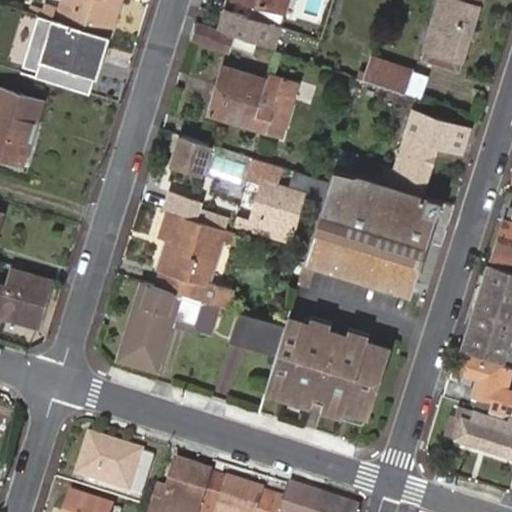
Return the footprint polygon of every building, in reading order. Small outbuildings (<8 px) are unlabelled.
[(63,0),(62,4),(69,6),(63,24),(100,35),(108,37),(118,0),(63,0)] [(283,25),(289,0),(242,0),(253,3),(250,14),(283,25)] [(425,59),(460,71),(463,62),(466,62),(484,0),(442,0),(429,44),(425,59)] [(62,4),(57,21),(63,24),(69,6),(62,4)] [(283,25),(224,5),(216,27),(275,47),(283,25)] [(66,66),(96,76),(102,57),(94,55),(100,35),(63,24),(57,21),(54,21),(47,41),(71,49),(66,66)] [(228,51),(232,36),(195,23),(190,40),(228,51)] [(94,55),(102,57),(108,37),(100,35),(94,55)] [(71,49),(47,41),(42,59),(66,66),(71,49)] [(361,81),(365,82),(366,79),(406,92),(412,71),(373,58),(368,75),(358,72),(356,79),(361,81)] [(222,67),(207,114),(289,140),(304,88),(269,78),(263,81),(222,67)] [(427,75),(412,71),(406,92),(420,97),(427,75)] [(0,158),(22,165),(40,102),(0,88),(0,158)] [(386,184),(424,195),(440,142),(464,149),(470,126),(416,109),(395,175),(390,174),(386,184)] [(209,145),(180,136),(171,164),(200,174),(209,145)] [(323,205),(330,182),(254,159),(249,177),(263,182),(248,227),(290,241),(304,199),(323,205)] [(318,262),(412,290),(441,199),(424,195),(386,184),(336,169),(309,258),(318,262)] [(170,192),(164,210),(167,210),(225,228),(228,219),(197,209),(200,201),(170,192)] [(225,228),(167,210),(158,237),(169,240),(167,248),(162,246),(154,268),(160,270),(155,285),(203,299),(216,303),(228,307),(233,288),(209,281),(222,239),(233,242),(236,232),(225,228)] [(511,266),(511,218),(510,225),(504,223),(492,260),(511,266)] [(309,290),(318,262),(309,258),(306,258),(297,286),(309,290)] [(511,272),(490,266),(464,351),(467,351),(511,365),(511,272)] [(0,314),(38,327),(51,282),(13,271),(8,288),(0,285),(0,314)] [(172,318),(195,325),(203,299),(155,285),(144,281),(120,358),(155,369),(170,324),(172,318)] [(203,299),(195,325),(208,329),(216,303),(203,299)] [(229,338),(277,353),(283,333),(285,325),(237,310),(229,338)] [(285,325),(283,333),(383,363),(388,348),(287,317),(285,325)] [(170,324),(193,332),(195,325),(172,318),(170,324)] [(277,353),(267,383),(288,390),(314,398),(325,401),(346,408),(367,415),(383,363),(283,333),(277,353)] [(505,391),(511,367),(511,365),(467,351),(460,373),(478,378),(473,394),(497,401),(501,390),(505,391)] [(267,383),(264,394),(284,400),(288,390),(267,383)] [(288,390),(284,400),(310,409),(314,398),(288,390)] [(325,401),(314,398),(310,409),(321,412),(325,401)] [(346,408),(325,401),(321,412),(343,418),(346,408)] [(364,425),(367,415),(346,408),(343,418),(364,425)] [(511,425),(485,416),(482,423),(463,416),(455,436),(511,455),(511,425)] [(78,474),(141,494),(153,456),(90,436),(78,474)] [(167,492),(157,489),(151,510),(150,511),(198,511),(209,477),(210,473),(175,462),(167,492)] [(256,511),(262,494),(263,491),(225,479),(224,482),(209,477),(198,511),(256,511)] [(317,511),(322,498),(287,487),(283,500),(279,511),(317,511)] [(279,511),(283,500),(262,494),(256,511),(279,511)] [(111,511),(113,509),(73,496),(67,511),(111,511)] [(359,511),(360,510),(322,498),(317,511),(359,511)]
